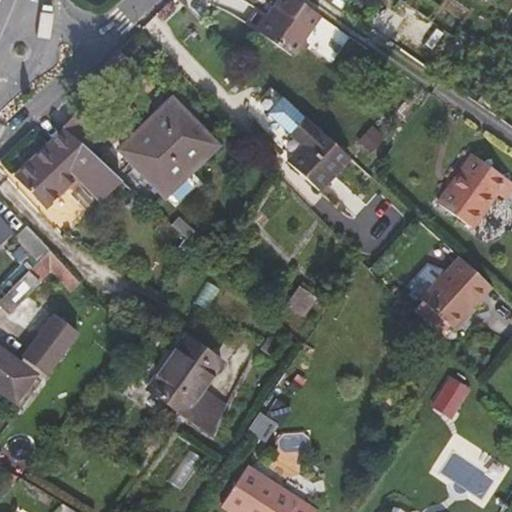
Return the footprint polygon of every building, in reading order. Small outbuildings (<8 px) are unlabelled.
[(303,39),(320,15),(298,0),(277,0),(273,6),(276,8),(270,16),(257,6),(244,23),(292,56),(301,52),(308,43),(303,39)] [(350,158),(282,96),(268,113),(302,145),(287,162),(319,191),(350,158)] [(217,145),(171,98),(119,149),(177,208),(183,207),(197,194),(196,189),(185,175),(217,145)] [(104,136),(77,111),(62,126),(64,128),(89,152),(104,136)] [(372,126),(358,141),(371,153),(385,138),(372,126)] [(89,152),(64,128),(14,176),(45,209),(76,178),(100,201),(120,181),(89,152)] [(472,228),(497,194),(504,199),(511,187),(511,182),(472,153),(437,203),(472,228)] [(193,230),(178,216),(171,224),(186,237),(193,230)] [(0,241),(12,230),(0,217),(0,241)] [(49,250),(26,226),(14,238),(37,261),(49,250)] [(187,240),(176,251),(184,258),(194,248),(187,240)] [(37,261),(0,298),(0,306),(7,314),(50,272),(70,293),(79,282),(49,250),(37,261)] [(409,288),(457,332),(468,320),(468,317),(494,289),(461,259),(448,273),(430,265),(409,288)] [(299,286),(286,306),(304,319),(317,299),(299,286)] [(0,391),(16,403),(36,374),(43,379),(77,333),(53,315),(19,361),(0,347),(0,391)] [(223,361),(186,335),(146,390),(183,416),(197,397),(203,388),(223,361)] [(268,337),(260,349),(271,356),(279,344),(268,337)] [(432,404),(452,417),(472,387),(452,374),(432,404)] [(203,388),(197,397),(183,416),(211,436),(228,405),(203,388)] [(317,511),(318,511),(248,465),(221,507),(228,511),(317,511)] [(18,476),(0,466),(0,481),(11,487),(18,476)] [(76,511),(62,503),(56,511),(76,511)]
